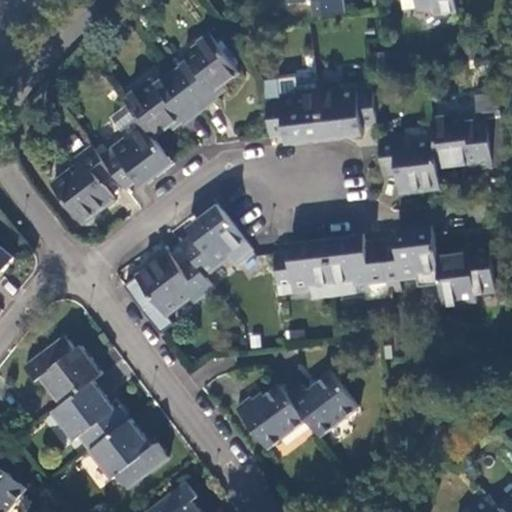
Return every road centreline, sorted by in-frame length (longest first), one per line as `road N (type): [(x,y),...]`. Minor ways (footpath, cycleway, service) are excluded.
road 1 (residential): [(77,270),(259,511)]
road 2 (residential): [(77,270),(223,170),(254,168),(318,193)]
road 3 (residential): [(99,0),(15,95),(0,133)]
road 4 (residential): [(0,152),(10,179),(77,270)]
